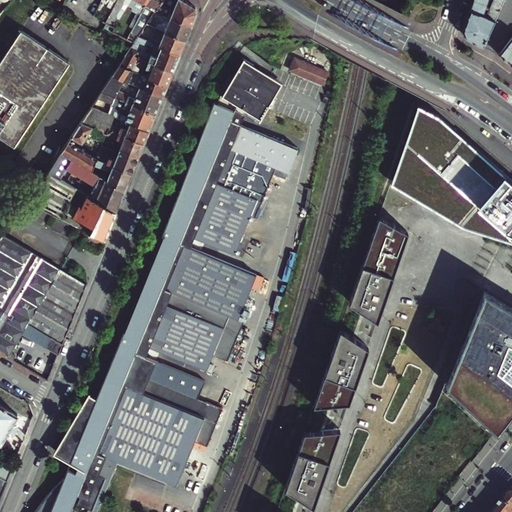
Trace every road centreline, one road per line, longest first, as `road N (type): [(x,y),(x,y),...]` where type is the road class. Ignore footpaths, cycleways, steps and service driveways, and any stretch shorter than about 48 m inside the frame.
road 1 (tertiary): [(52,399),(187,65)]
road 2 (unknown): [(1,210),(89,72),(40,32)]
road 3 (primary): [(283,0),(429,83)]
road 4 (tertiary): [(7,511),(52,399)]
